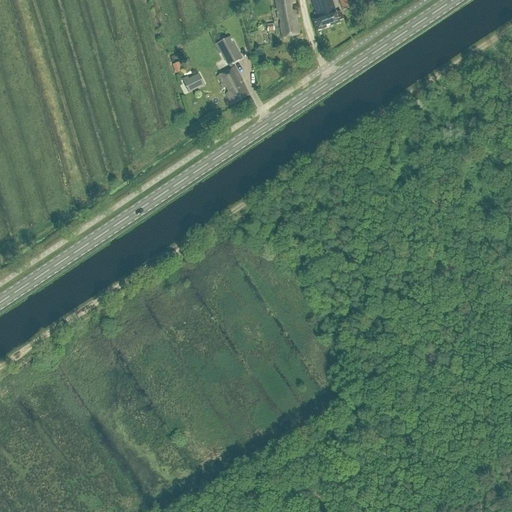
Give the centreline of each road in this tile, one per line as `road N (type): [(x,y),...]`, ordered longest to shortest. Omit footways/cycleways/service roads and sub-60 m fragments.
road 1 (track): [(0,366),(511,25)]
road 2 (primary): [(0,301),(452,0)]
